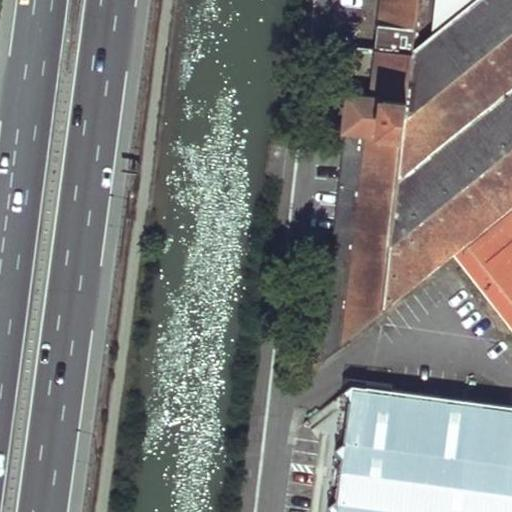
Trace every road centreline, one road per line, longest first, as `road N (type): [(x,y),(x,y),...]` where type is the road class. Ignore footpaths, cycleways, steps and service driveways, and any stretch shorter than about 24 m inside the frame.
road 1 (motorway): [(42,511),(109,0)]
road 2 (unclassified): [(328,0),(265,511)]
road 3 (motorway): [(44,0),(0,328)]
road 4 (unknown): [(276,413),(423,322),(465,333),(511,386)]
